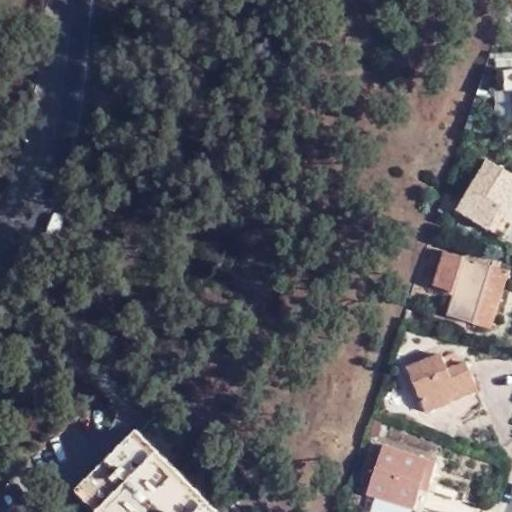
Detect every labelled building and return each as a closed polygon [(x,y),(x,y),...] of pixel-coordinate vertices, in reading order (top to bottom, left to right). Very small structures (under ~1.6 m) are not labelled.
[(496,232),(511,203),(511,175),(487,161),(459,210),(496,232)] [(511,223),(511,203),(496,232),(504,237),(511,223)] [(490,328),(508,271),(445,251),(434,287),(455,293),(449,315),(490,328)] [(453,341),(445,329),(410,348),(433,389),(484,362),(467,333),(453,341)] [(441,439),(388,422),(373,469),(426,486),(441,439)] [(207,511),(131,438),(83,488),(108,511),(207,511)]
